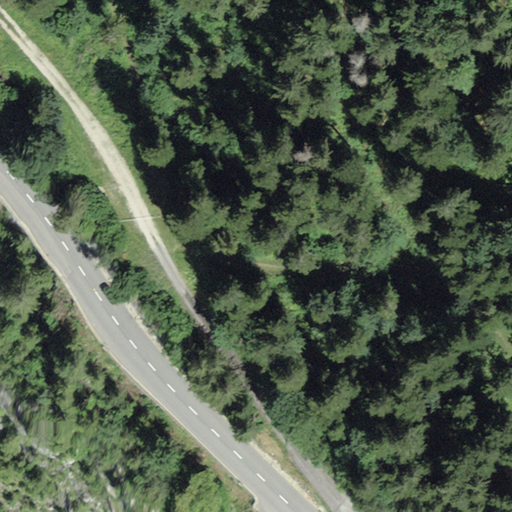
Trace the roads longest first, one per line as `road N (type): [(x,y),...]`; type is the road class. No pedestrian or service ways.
road 1 (primary): [(0,163),(153,366),(302,511)]
road 2 (track): [(0,21),(54,73),(228,338)]
road 3 (track): [(228,338),(347,511)]
